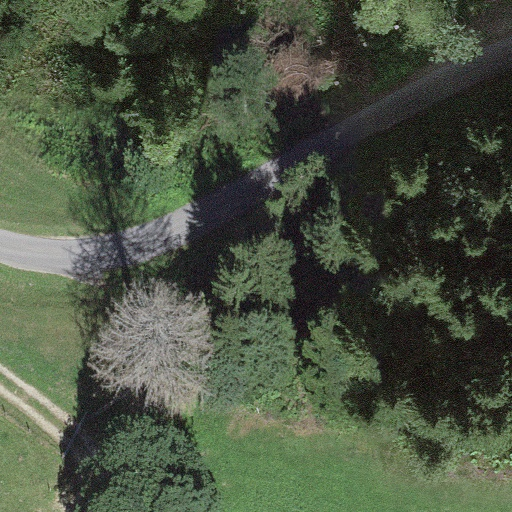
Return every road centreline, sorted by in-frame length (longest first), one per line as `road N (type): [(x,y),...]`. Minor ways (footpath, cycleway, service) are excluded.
road 1 (track): [(0,241),(70,261),(163,260),(511,91)]
road 2 (track): [(0,348),(85,421),(107,451),(112,476),(100,511)]
